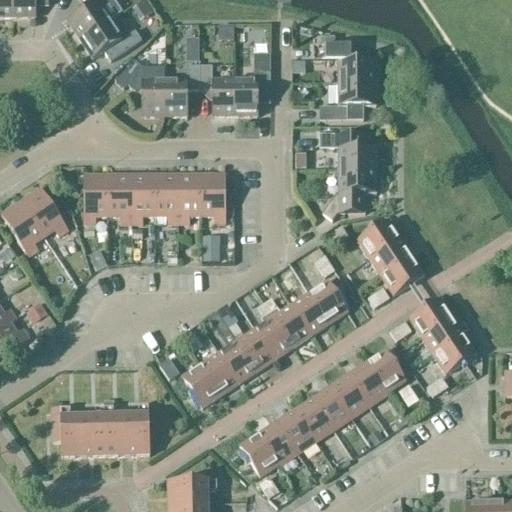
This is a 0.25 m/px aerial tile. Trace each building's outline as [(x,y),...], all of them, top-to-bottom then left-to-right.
[(0,0),(0,21),(12,22),(12,0),(0,0)] [(35,13),(48,13),(47,0),(12,0),(12,22),(35,22),(35,13)] [(111,0),(80,0),(88,10),(67,25),(79,44),(110,24),(122,16),(111,0)] [(122,42),(110,24),(79,44),(92,63),(104,55),(111,66),(142,45),(134,34),(122,42)] [(182,35),(182,46),(195,46),(195,35),(182,35)] [(359,51),(313,51),(313,65),(337,65),(337,88),(375,88),(375,65),(359,65),(359,51)] [(270,95),(270,71),(269,69),(269,58),(254,58),(254,84),(234,84),(235,121),(258,121),(257,95),(270,95)] [(141,121),(164,121),(164,84),(141,84),(141,72),(135,65),(114,85),(123,94),(127,89),(133,95),(141,95),(141,121)] [(187,95),(199,95),(199,84),(199,70),(186,70),(187,84),(164,84),(164,121),(187,121),(187,95)] [(212,121),(235,121),(234,84),(212,84),(212,70),(199,70),(199,84),(199,95),(212,95),(212,121)] [(337,111),(319,111),(319,125),(363,124),(363,110),(376,110),(375,88),(337,88),(337,111)] [(363,138),(347,138),(319,138),(319,153),(337,152),(337,175),(376,175),(376,152),(363,152),(363,138)] [(294,158),(294,173),(305,173),(305,158),(294,158)] [(337,175),(337,197),(321,218),(332,225),(338,218),(365,218),(365,198),(376,198),(376,175),(337,175)] [(72,179),(61,182),(64,194),(75,191),(72,179)] [(107,180),(107,222),(119,221),(120,229),(131,229),(131,179),(107,180)] [(131,179),(131,229),(142,229),(142,221),(154,221),(154,179),(131,179)] [(166,221),(166,228),(178,228),(177,179),(154,179),(154,221),(166,221)] [(177,179),(178,228),(189,228),(189,221),(201,221),(201,179),(177,179)] [(213,221),(213,228),(225,228),(225,179),(201,179),(201,221),(213,221)] [(95,229),(95,222),(107,222),(107,180),(83,180),(83,229),(95,229)] [(21,207),(44,242),(54,235),(58,241),(68,234),(41,193),(21,207)] [(38,254),(34,248),(44,242),(21,207),(1,220),(28,261),(38,254)] [(400,243),(387,224),(356,245),(369,264),(400,243)] [(347,240),(341,230),(325,240),(332,250),(347,240)] [(131,233),(131,242),(141,242),(141,233),(131,233)] [(203,241),(203,265),(218,265),(218,241),(203,241)] [(369,264),(370,265),(380,281),(412,261),(400,243),(369,264)] [(15,261),(7,248),(0,252),(0,256),(6,266),(15,261)] [(102,260),(91,265),(96,276),(97,275),(104,272),(107,271),(102,260)] [(334,275),(324,260),(314,267),(324,282),(334,275)] [(424,280),(412,261),(380,281),(393,300),(424,280)] [(81,287),(91,280),(86,273),(76,281),(81,287)] [(326,285),(307,298),(328,329),(347,316),(326,285)] [(382,293),(367,303),(374,313),(389,303),(382,293)] [(310,341),(328,329),(307,298),(289,310),(310,341)] [(271,303),(263,308),(269,318),(278,313),(271,303)] [(452,322),(440,303),(408,323),(421,342),(452,322)] [(262,323),(269,318),(263,308),(256,313),(262,323)] [(226,309),(216,315),(226,330),(227,332),(235,326),(237,325),(226,309)] [(289,310),(272,321),(292,353),(310,341),(289,310)] [(0,333),(10,327),(10,328),(16,324),(9,314),(3,318),(0,312),(0,333)] [(254,333),(274,364),(292,353),(272,321),(254,333)] [(421,342),(426,351),(432,360),(464,339),(452,322),(421,342)] [(234,342),(241,337),(235,326),(227,332),(234,342)] [(404,326),(389,336),(396,346),(411,336),(404,326)] [(10,327),(0,333),(0,362),(10,356),(18,350),(29,343),(22,333),(16,337),(10,328),(10,327)] [(226,347),(234,342),(227,332),(220,337),(226,347)] [(254,333),(236,345),(256,376),(274,364),(254,333)] [(432,360),(445,379),(476,358),(464,339),(432,360)] [(218,357),(239,388),(256,376),(236,345),(218,357)] [(18,350),(10,356),(17,367),(22,363),(25,361),(18,350)] [(386,398),(405,386),(384,354),(365,367),(386,398)] [(218,357),(200,369),(221,400),(239,388),(218,357)] [(169,384),(179,378),(169,363),(159,370),(169,384)] [(368,410),(386,398),(365,367),(347,379),(368,410)] [(191,397),(202,413),(221,400),(200,369),(181,381),(191,397)] [(350,422),(368,410),(347,379),(330,391),(350,422)] [(432,402),(447,392),(441,382),(426,392),(432,402)] [(418,405),(408,390),(398,396),(408,411),(418,405)] [(332,434),(350,422),(330,391),(312,402),(332,434)] [(314,446),(332,434),(312,402),(294,414),(314,446)] [(126,420),(127,460),(149,459),(148,410),(138,410),(138,419),(126,420)] [(82,421),(83,461),(105,460),(104,411),(95,411),(95,421),(82,421)] [(104,411),(105,460),(127,460),(126,420),(113,420),(113,411),(104,411)] [(61,446),(61,461),(83,461),(82,421),(70,421),(70,412),(51,413),(52,446),(61,446)] [(296,457),(314,446),(294,414),(276,426),(296,457)] [(278,469),(296,457),(276,426),(258,438),(278,469)] [(378,435),(368,442),(373,449),(383,443),(378,435)] [(260,482),(278,469),(258,438),(239,451),(260,482)] [(279,497),(269,482),(259,488),(269,503),(279,497)] [(207,508),(207,495),(216,495),(216,485),(167,486),(167,508),(207,508)]
